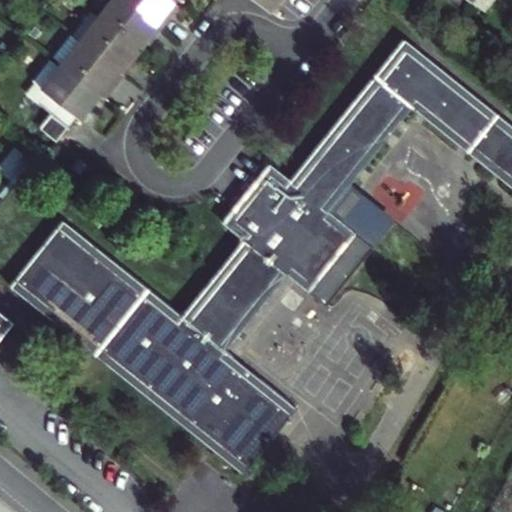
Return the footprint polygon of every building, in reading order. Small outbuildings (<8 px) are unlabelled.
[(126,0),(111,0),(98,17),(138,48),(145,39),(148,41),(159,26),(126,0)] [(175,0),(126,0),(159,26),(171,11),(169,9),(175,0)] [(285,0),(258,0),(271,10),(279,1),(282,4),(285,0)] [(471,0),(485,11),(494,0),(415,0),(451,28),(464,11),(459,7),(464,0),(471,0)] [(79,40),(122,74),(134,59),(131,57),(138,48),(98,17),(91,11),(72,34),(79,40)] [(297,408),(227,351),(289,276),(328,307),(375,248),(357,233),(330,211),(353,183),(414,107),(511,185),(511,124),(405,39),(290,180),(269,164),(223,222),(244,239),(182,315),(63,219),(9,285),(245,474),(297,408)] [(79,40),(61,63),(100,95),(107,86),(110,88),(122,74),(79,40)] [(81,118),(100,95),(61,63),(33,98),(47,110),(51,113),(68,126),(70,127),(78,116),(81,118)] [(57,140),(68,126),(51,113),(40,126),(57,140)] [(79,157),(72,166),(81,173),(88,164),(79,157)] [(353,183),(330,211),(357,233),(375,248),(397,220),(353,183)] [(511,276),(498,294),(511,304),(511,276)] [(0,312),(0,340),(14,323),(0,312)] [(353,370),(348,382),(334,376),(326,394),(330,396),(320,417),(351,431),(375,380),(353,370)]
